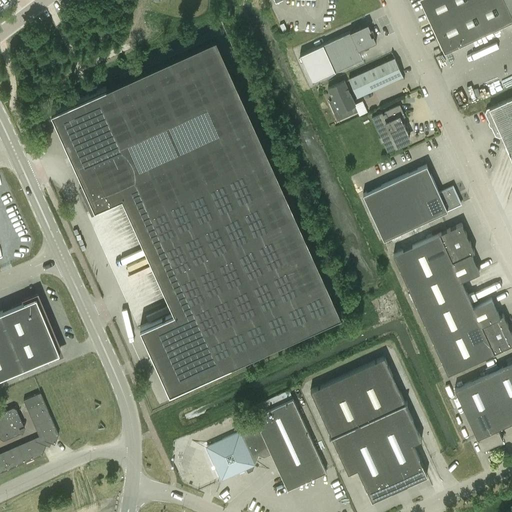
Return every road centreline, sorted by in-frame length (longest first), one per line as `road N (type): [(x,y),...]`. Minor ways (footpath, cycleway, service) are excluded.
road 1 (unclassified): [(511,251),(391,0)]
road 2 (secondary): [(134,448),(127,406),(61,255)]
road 3 (secondary): [(61,255),(0,120)]
road 4 (unclassified): [(134,448),(94,454),(0,497)]
